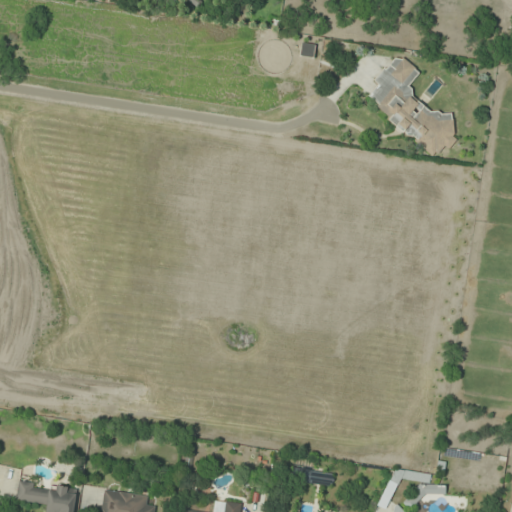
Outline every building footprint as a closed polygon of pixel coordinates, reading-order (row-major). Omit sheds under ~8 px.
[(407,88),(419,73),(396,54),(374,81),(378,84),(365,100),(437,159),(455,137),(449,133),(455,126),(407,88)] [(321,485),(323,472),(297,469),(296,481),(321,485)] [(45,511),(73,511),(77,490),(37,485),(37,482),(19,480),(16,501),(47,505),(45,511)] [(147,496),(103,490),(99,511),(154,511),(155,507),(146,506),(147,496)] [(195,511),(184,511),(183,511),(240,511),(241,503),(214,500),(212,511),(195,511)]
